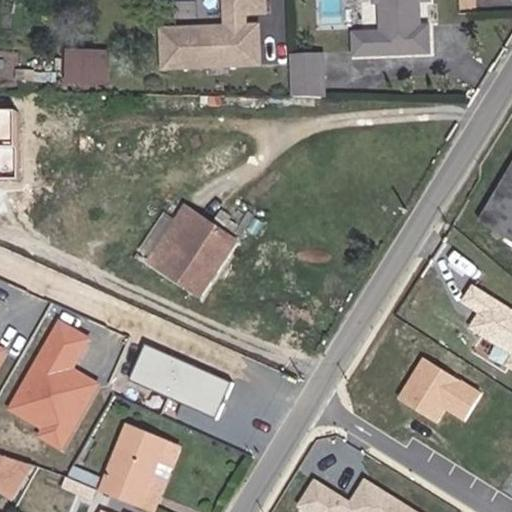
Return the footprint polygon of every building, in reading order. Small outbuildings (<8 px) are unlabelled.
[(266,59),(264,19),(251,20),(251,8),(272,7),(271,0),(230,0),(231,20),(167,22),(168,62),(266,59)] [(367,45),(435,44),(434,31),(429,31),(429,19),(425,19),(425,0),(387,0),(388,24),(366,25),(367,45)] [(109,39),(80,38),(80,69),(109,71),(109,39)] [(327,48),(296,49),(297,89),(329,90),(327,48)] [(24,114),(85,112),(84,90),(24,91),(24,111),(24,114)] [(511,177),(486,223),(511,239),(511,177)] [(198,240),(210,225),(185,206),(173,221),(198,240)] [(146,258),(171,222),(163,217),(138,253),(146,258)] [(173,221),(171,222),(146,258),(196,292),(231,240),(210,225),(198,240),(173,221)] [(511,378),(511,322),(471,296),(461,311),(479,322),(469,337),(511,363),(505,374),(511,378)] [(0,342),(0,309),(4,302),(0,299),(0,367),(10,348),(0,342)] [(64,316),(12,411),(71,443),(104,381),(80,368),(98,335),(64,316)] [(464,431),(481,404),(424,369),(398,410),(436,433),(445,418),(464,431)] [(108,491),(142,503),(174,440),(136,425),(103,489),(108,491)] [(0,487),(20,500),(40,468),(6,456),(0,465),(0,487)] [(75,480),(97,487),(101,474),(78,466),(70,478),(75,480)] [(75,480),(70,478),(62,511),(63,511),(100,511),(108,491),(103,489),(97,487),(75,480)] [(405,511),(367,488),(353,511),(317,489),(302,511),(405,511)]
